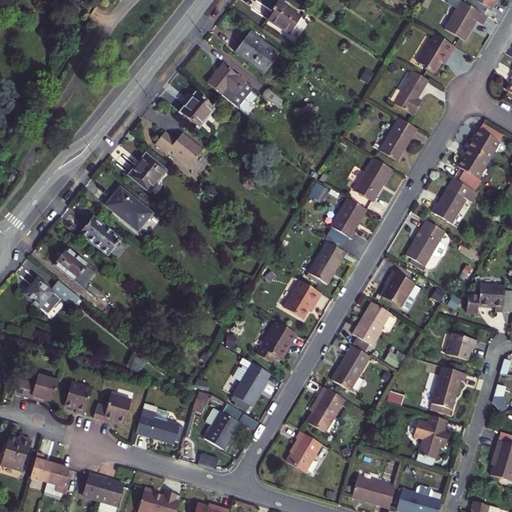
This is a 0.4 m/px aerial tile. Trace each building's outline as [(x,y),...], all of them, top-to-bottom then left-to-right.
[(302,18),(288,8),(289,5),(281,0),(279,0),(272,11),(274,13),(269,21),(290,35),(302,18)] [(448,0),(447,3),(457,9),(461,2),(458,0),(448,0)] [(472,0),(491,11),(497,1),(494,0),(472,0)] [(487,17),(461,2),(457,9),(445,29),(464,41),(476,21),(482,25),(487,17)] [(236,52),(264,73),(278,54),(250,33),(236,52)] [(454,48),(433,36),(417,63),(434,73),(446,53),(450,55),(454,48)] [(230,100),(244,83),(222,65),(208,82),(230,100)] [(427,81),(411,72),(392,104),(411,115),(417,105),(414,103),(427,81)] [(252,89),(244,83),(230,100),(238,106),(252,89)] [(268,89),(263,95),(277,107),(282,101),(268,89)] [(212,108),(195,94),(181,112),(198,125),(212,108)] [(416,130),(398,120),(380,152),(398,162),(416,130)] [(501,137),(481,125),(472,141),(469,139),(463,149),(486,162),(501,137)] [(170,150),(189,165),(201,151),(181,135),(176,142),(164,132),(154,144),(167,154),(170,150)] [(476,179),(486,162),(463,149),(459,155),(463,157),(457,167),(463,171),(476,179)] [(164,172),(145,157),(130,175),(149,190),(164,172)] [(390,171),(372,160),(353,191),(372,202),(390,171)] [(463,171),(457,183),(474,193),(481,182),(476,179),(463,171)] [(457,183),(452,180),(435,207),(434,206),(430,212),(451,224),(465,200),(471,204),(477,195),(474,193),(457,183)] [(328,191),(316,184),(309,196),(321,203),(328,191)] [(150,213),(119,188),(106,206),(136,230),(150,213)] [(364,210),(345,199),(329,227),(331,228),(347,238),(349,239),(354,232),(352,230),(364,210)] [(120,241),(92,218),(80,234),(108,256),(120,241)] [(444,233),(425,222),(405,256),(423,267),(430,255),(438,243),(444,233)] [(324,241),(326,242),(340,251),(347,238),(331,228),(324,241)] [(340,251),(326,242),(307,273),(326,284),(344,253),(340,251)] [(442,245),(438,243),(430,255),(435,258),(438,257),(443,248),(442,245)] [(76,281),(87,268),(64,250),(53,264),(76,281)] [(87,268),(76,281),(83,287),(93,273),(87,268)] [(415,284),(392,271),(388,278),(390,280),(380,296),(407,312),(415,298),(409,294),(415,284)] [(22,295),(47,315),(60,300),(34,279),(22,295)] [(57,282),(51,290),(72,307),(78,299),(57,282)] [(320,294),(298,282),(283,308),(302,319),(311,304),(313,306),(320,294)] [(421,288),(415,284),(409,294),(415,298),(421,288)] [(503,286),(478,284),(477,295),(466,295),(465,313),(476,313),(476,305),(494,306),(494,310),(501,310),(502,297),(502,289),(503,286)] [(511,289),(502,289),(502,297),(511,297),(511,289)] [(448,306),(456,308),(459,299),(451,297),(448,306)] [(511,310),(511,297),(502,297),(501,310),(511,310)] [(391,314),(371,302),(352,335),(372,347),(391,314)] [(297,335),(274,322),(255,354),(271,363),(275,357),(281,361),(297,335)] [(476,342),(452,334),(446,354),(468,360),(472,347),(474,348),(476,342)] [(368,357),(350,346),(331,380),(349,391),(368,357)] [(394,355),(389,352),(383,362),(396,369),(404,355),(396,351),(394,355)] [(270,375),(251,363),(232,396),(250,407),(270,375)] [(463,384),(466,375),(442,368),(431,405),(451,411),(460,383),(463,384)] [(14,394),(38,401),(39,398),(52,401),(57,381),(38,375),(35,385),(18,380),(14,394)] [(76,408),(75,412),(83,414),(91,388),(72,382),(65,404),(76,408)] [(502,414),(508,408),(504,403),(503,397),(506,388),(497,385),(492,403),(502,414)] [(343,400),(322,388),(309,410),(312,411),(306,422),(324,433),(343,400)] [(110,403),(106,418),(115,420),(116,417),(127,420),(133,398),(113,392),(110,403)] [(404,396),(389,392),(386,402),(401,407),(404,396)] [(192,412),(202,415),(208,396),(198,393),(192,412)] [(95,415),(106,418),(110,403),(99,400),(95,415)] [(157,409),(144,405),(142,410),(155,414),(156,411),(157,409)] [(222,413),(238,422),(243,414),(227,405),(222,413)] [(431,405),(429,411),(449,417),(451,411),(431,405)] [(155,414),(142,410),(136,433),(174,444),(179,426),(166,422),(168,414),(156,411),(155,414)] [(242,424),(238,422),(222,413),(220,412),(204,439),(222,450),(233,431),(237,433),(242,424)] [(243,414),(238,422),(242,424),(252,431),(257,422),(243,414)] [(436,459),(439,448),(441,442),(446,443),(448,434),(443,432),(447,421),(430,416),(428,423),(419,421),(413,437),(423,440),(418,454),(436,459)] [(326,433),(330,435),(337,423),(333,421),(326,433)] [(321,445),(299,432),(294,439),(298,441),(286,462),(304,473),(321,445)] [(511,438),(500,435),(498,443),(511,447),(511,446),(511,438)] [(21,471),(30,439),(22,437),(21,440),(9,436),(1,465),(21,471)] [(511,483),(511,482),(511,447),(498,443),(495,451),(498,452),(491,478),(511,483)] [(37,454),(30,478),(49,483),(54,464),(46,461),(47,457),(37,454)] [(218,459),(201,454),(198,465),(214,470),(218,459)] [(418,454),(416,462),(433,467),(436,459),(418,454)] [(73,469),(54,464),(49,483),(60,487),(58,492),(66,494),(73,469)] [(84,494),(100,499),(106,480),(90,475),(84,494)] [(388,509),(394,489),(358,478),(352,498),(388,509)] [(110,511),(116,511),(124,485),(106,480),(100,499),(97,508),(110,511)] [(416,493),(431,498),(432,493),(431,489),(424,487),(424,486),(421,485),(420,487),(417,488),(416,493)] [(174,511),(179,497),(165,492),(163,498),(154,495),(155,492),(145,488),(137,511),(174,511)] [(440,500),(431,498),(416,493),(402,489),(398,506),(396,511),(399,511),(437,511),(441,501),(440,500)] [(488,511),(490,507),(474,503),(471,511),(488,511)]
